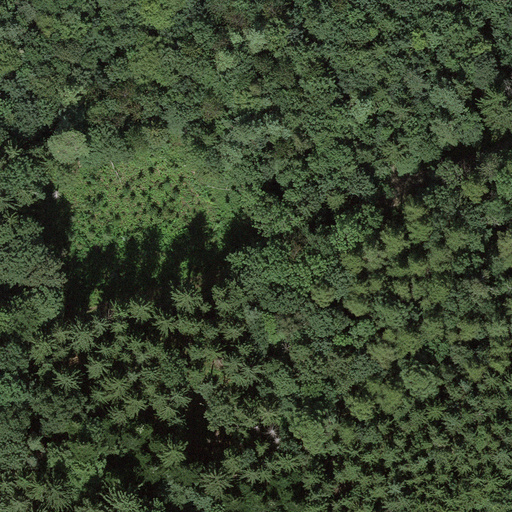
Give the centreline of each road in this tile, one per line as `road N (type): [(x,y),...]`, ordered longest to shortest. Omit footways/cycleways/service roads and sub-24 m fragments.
road 1 (track): [(511,146),(328,225),(135,294),(0,323)]
road 2 (track): [(273,245),(180,141),(90,0)]
road 3 (track): [(300,42),(395,192)]
